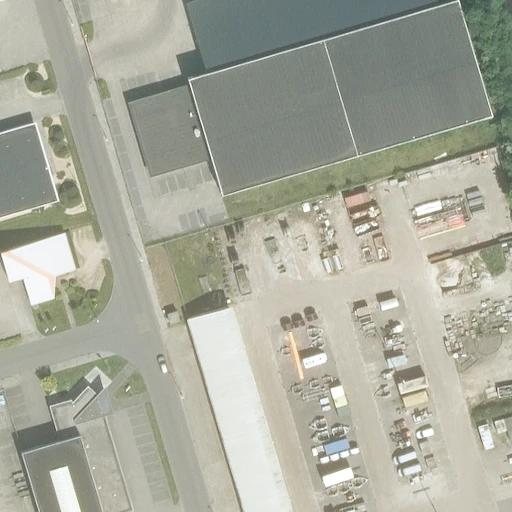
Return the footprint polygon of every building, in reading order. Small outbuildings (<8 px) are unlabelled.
[(205,73),(186,78),(187,80),(189,88),(192,98),(165,106),(162,96),(131,105),(151,173),(209,156),(211,164),(217,182),(220,195),(486,116),(490,115),(456,0),(451,0),(443,3),(437,4),(435,0),(198,0),(185,4),(205,73)] [(189,87),(161,96),(164,106),(192,97),(189,87)] [(0,217),(52,202),(29,124),(0,132),(0,217)] [(74,270),(63,233),(0,251),(0,253),(8,281),(22,277),(30,305),(53,298),(47,278),(74,270)] [(189,304),(244,511),(296,511),(237,291),(189,304)] [(166,315),(168,319),(169,324),(179,321),(176,312),(166,315)] [(99,397),(87,386),(71,403),(70,400),(49,406),(48,406),(58,440),(38,446),(20,452),(37,511),(126,511),(132,510),(104,416),(99,397)]
